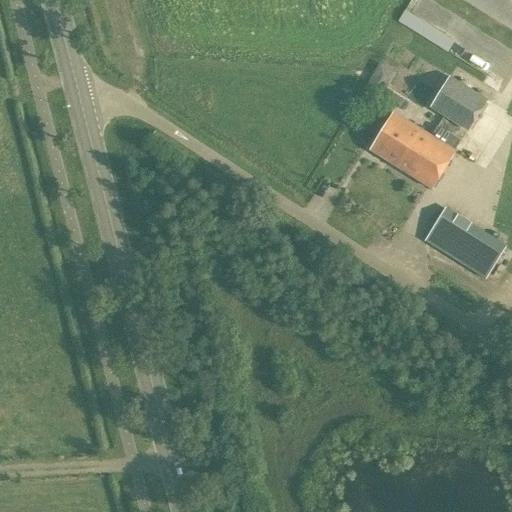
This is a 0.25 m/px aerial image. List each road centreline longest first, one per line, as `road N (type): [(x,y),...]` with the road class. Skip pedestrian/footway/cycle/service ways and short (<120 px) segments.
road 1 (tertiary): [(511,349),(102,88),(76,92)]
road 2 (secondary): [(182,511),(76,92)]
